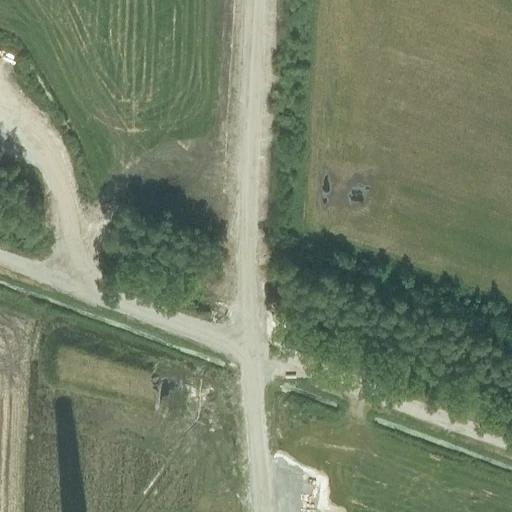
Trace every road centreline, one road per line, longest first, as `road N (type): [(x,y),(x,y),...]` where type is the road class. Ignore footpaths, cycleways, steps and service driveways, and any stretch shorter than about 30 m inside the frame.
road 1 (track): [(0,262),(511,446)]
road 2 (track): [(264,0),(250,352),(258,511)]
road 3 (track): [(75,289),(63,189),(26,117),(0,94)]
